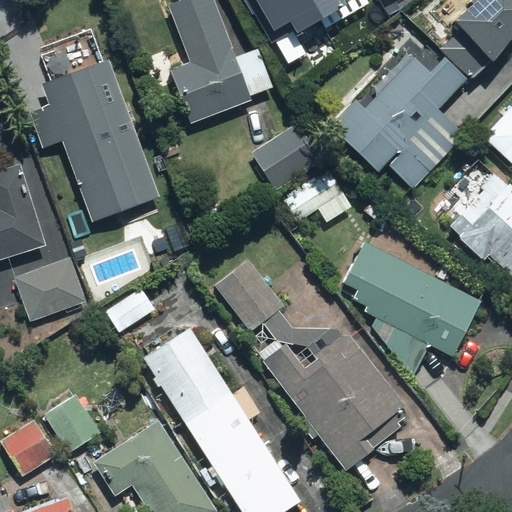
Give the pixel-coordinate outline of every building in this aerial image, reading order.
[(239,58),(213,0),(189,0),(166,10),(189,63),(158,77),(183,133),(275,92),(257,50),(239,58)] [(255,0),(271,28),(287,20),(293,32),(321,16),(312,0),(255,0)] [(312,0),(321,16),(347,1),(346,0),(312,0)] [(412,39),(329,116),(384,176),(391,170),(410,191),(468,138),(442,109),(511,44),(511,0),(470,0),(446,22),(457,34),(439,51),(427,38),(418,46),(412,39)] [(42,151),(56,146),(60,159),(73,195),(140,171),(101,63),(105,61),(97,38),(41,59),(49,81),(36,86),(43,105),(27,111),(42,151)] [(511,106),(482,139),(511,166),(511,106)] [(298,124),(248,153),(271,192),(321,163),(298,124)] [(0,259),(43,245),(17,166),(0,171),(0,259)] [(511,185),(497,170),(443,222),(509,291),(511,288),(511,185)] [(343,193),(328,171),(282,201),(297,224),(343,193)] [(409,230),(428,212),(414,196),(395,214),(409,230)] [(188,242),(175,211),(143,225),(156,255),(188,242)] [(118,230),(80,247),(96,285),(134,269),(118,230)] [(480,301),(365,245),(340,296),(396,323),(380,356),(418,375),(430,349),(451,359),(480,301)] [(71,256),(15,275),(30,321),(86,302),(71,256)] [(298,358),(271,377),(346,475),(415,422),(347,335),(340,340),(333,331),(291,328),(279,313),(286,308),(248,262),(213,290),(248,333),(259,324),(278,347),(306,348),(313,358),(303,365),(298,358)] [(156,310),(141,288),(104,314),(119,335),(156,310)] [(246,388),(232,396),(190,329),(142,359),(238,511),(285,511),(300,503),(249,423),(263,414),(246,388)] [(45,418),(72,455),(100,435),(73,397),(45,418)] [(57,455),(35,421),(1,442),(24,477),(57,455)] [(212,511),(159,424),(95,463),(117,496),(136,484),(153,511),(212,511)] [(11,511),(6,496),(0,498),(0,511),(74,511),(69,497),(23,511),(11,511)]
